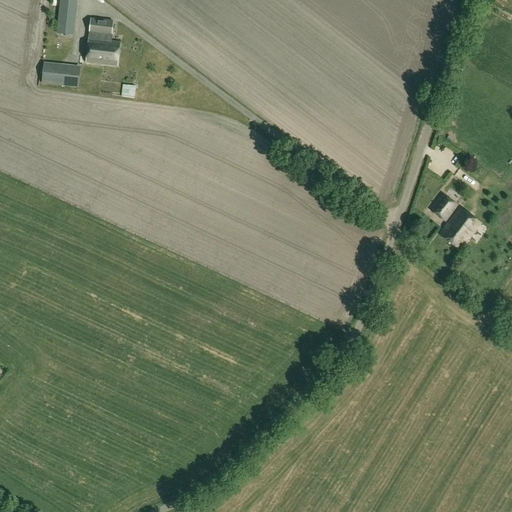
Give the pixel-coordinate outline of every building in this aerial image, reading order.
[(61,0),(57,35),(74,37),(78,0),(61,0)] [(91,19),(89,39),(87,63),(119,66),(121,42),(112,41),(114,21),(91,19)] [(61,84),(63,66),(43,64),(42,82),(61,84)] [(134,99),(136,86),(123,85),(122,97),(134,99)] [(458,206),(443,195),(431,210),(445,221),(458,206)] [(482,224),(461,209),(441,236),(462,251),(482,224)]
